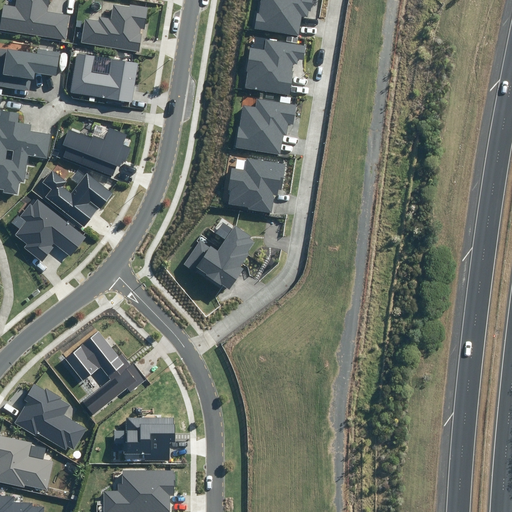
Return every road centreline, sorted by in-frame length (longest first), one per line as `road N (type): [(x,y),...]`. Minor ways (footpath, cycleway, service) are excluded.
road 1 (track): [(398,0),(344,386),(342,511)]
road 2 (motorway): [(458,511),(478,291),(511,80)]
road 3 (residential): [(189,351),(282,280),(293,262),(333,0)]
road 4 (residential): [(190,0),(166,160),(109,266)]
road 5 (residential): [(189,351),(210,426),(211,511)]
road 6 (residential): [(109,266),(0,361)]
road 7 (motorway): [(511,376),(502,511)]
